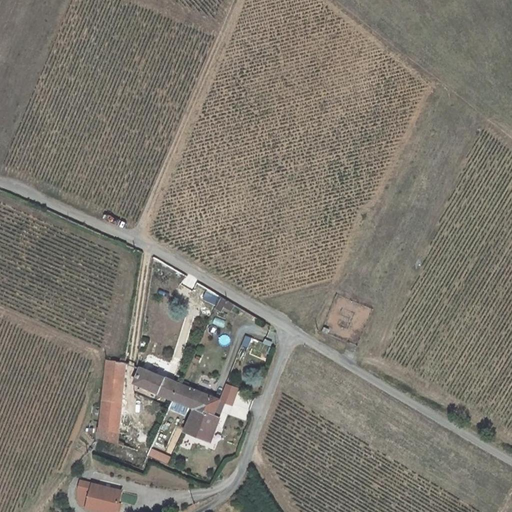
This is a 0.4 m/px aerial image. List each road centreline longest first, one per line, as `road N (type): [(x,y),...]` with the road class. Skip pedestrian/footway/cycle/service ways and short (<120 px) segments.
road 1 (unclassified): [(292,329),(135,238),(0,180)]
road 2 (track): [(376,362),(478,113)]
road 3 (track): [(135,238),(235,0)]
road 4 (unclassified): [(511,461),(292,329)]
road 5 (track): [(511,139),(332,0)]
road 6 (unclassified): [(292,329),(233,487),(199,511)]
road 7 (track): [(511,445),(376,362),(346,362)]
